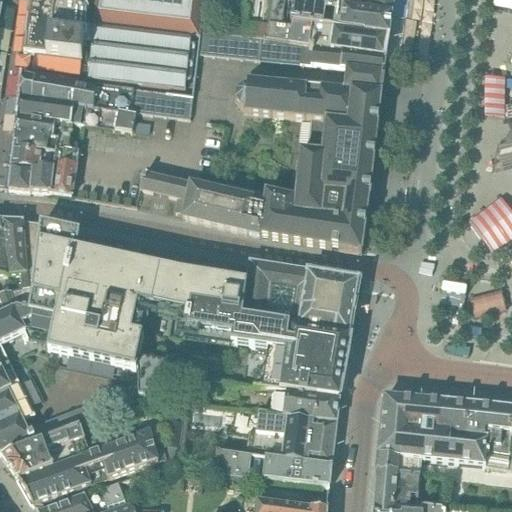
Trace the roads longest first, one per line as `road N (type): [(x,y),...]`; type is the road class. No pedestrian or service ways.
road 1 (residential): [(411,275),(0,214)]
road 2 (residential): [(444,0),(411,275)]
road 3 (residential): [(395,363),(368,393),(355,511)]
